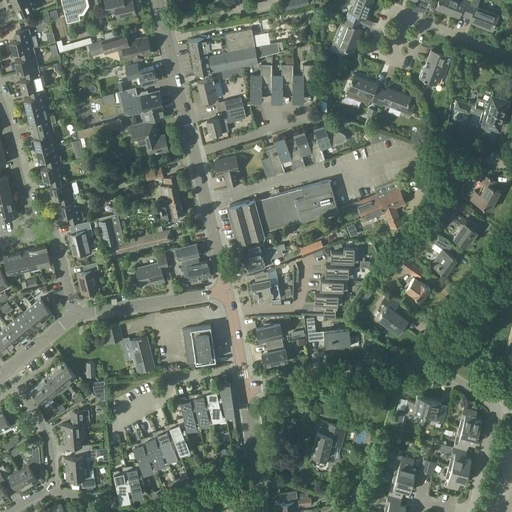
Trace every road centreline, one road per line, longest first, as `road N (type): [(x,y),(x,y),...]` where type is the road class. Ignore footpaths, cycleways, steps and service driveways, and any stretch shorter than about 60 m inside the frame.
road 1 (tertiary): [(226,291),(164,27)]
road 2 (residential): [(472,511),(497,405),(425,359)]
road 3 (residential): [(245,387),(396,371),(425,359)]
road 4 (residential): [(226,291),(79,315)]
road 5 (residential): [(425,359),(511,241)]
road 6 (residential): [(35,232),(0,98)]
road 7 (residential): [(387,11),(511,56)]
road 8 (residential): [(53,485),(51,441),(8,372)]
